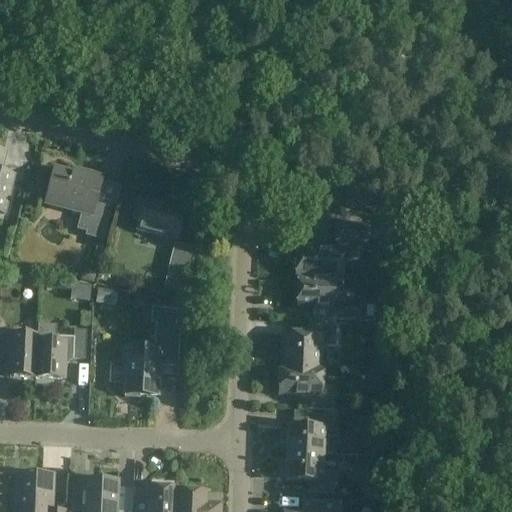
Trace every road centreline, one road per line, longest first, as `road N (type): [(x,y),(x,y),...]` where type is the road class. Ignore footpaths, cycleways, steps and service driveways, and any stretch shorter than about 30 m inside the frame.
road 1 (residential): [(234,441),(244,187),(216,166),(0,113)]
road 2 (residential): [(234,441),(0,432)]
